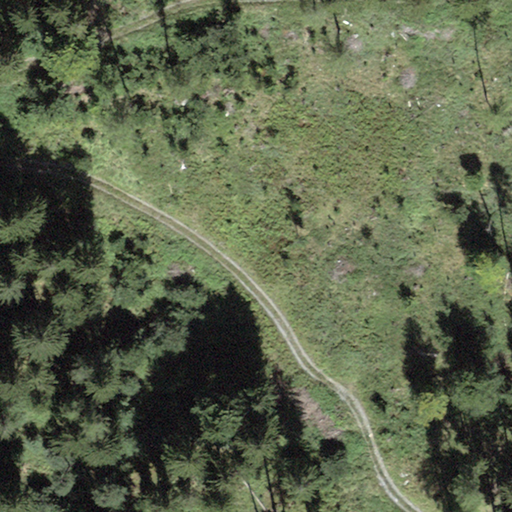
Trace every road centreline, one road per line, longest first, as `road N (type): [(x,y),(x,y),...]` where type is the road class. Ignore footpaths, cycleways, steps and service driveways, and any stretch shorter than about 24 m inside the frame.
road 1 (track): [(409,511),(398,505),(354,407),(303,363),(266,302),(196,238),(75,173),(0,151)]
road 2 (track): [(0,69),(203,0)]
